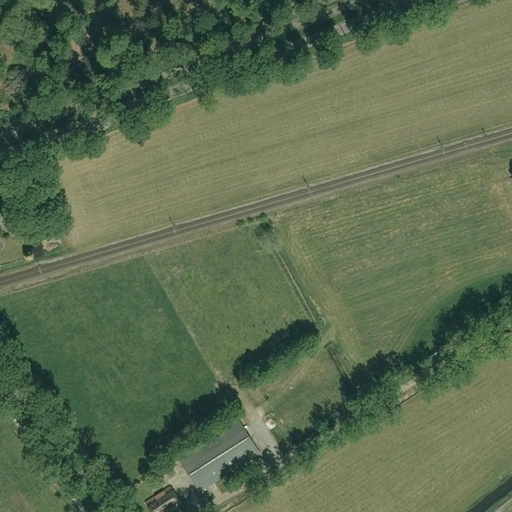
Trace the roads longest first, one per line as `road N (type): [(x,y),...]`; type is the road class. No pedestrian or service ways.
road 1 (tertiary): [(0,157),(420,0)]
road 2 (unclassified): [(200,511),(511,319)]
road 3 (tertiary): [(109,511),(0,365)]
